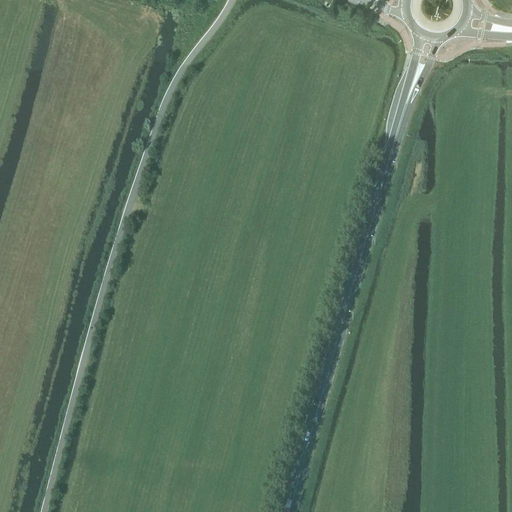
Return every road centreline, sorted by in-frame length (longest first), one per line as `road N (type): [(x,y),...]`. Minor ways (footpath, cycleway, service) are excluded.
road 1 (unclassified): [(45,511),(78,376),(159,117),(230,0)]
road 2 (primary): [(287,511),(413,81)]
